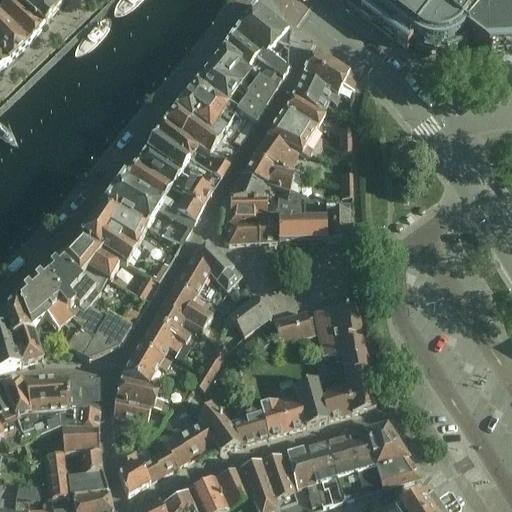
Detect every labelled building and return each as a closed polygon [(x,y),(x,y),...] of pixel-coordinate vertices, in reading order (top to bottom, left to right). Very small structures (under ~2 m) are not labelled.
[(0,0),(0,18),(30,46),(44,29),(12,1),(5,9),(0,4),(0,2),(1,0),(0,0)] [(10,0),(12,1),(44,29),(61,8),(49,0),(10,0)] [(511,0),(351,0),(346,7),(360,18),(407,53),(410,49),(418,53),(423,54),(431,56),(441,57),(444,56),(450,55),(454,53),(461,48),(464,45),(468,40),(487,55),(511,53),(511,0)] [(256,8),(233,39),(259,60),(256,64),(282,85),(287,76),(288,57),(283,54),(276,62),(268,56),(278,46),(284,48),(289,49),(291,36),(256,8)] [(0,55),(9,66),(29,47),(30,46),(0,18),(0,55)] [(233,39),(224,54),(248,74),(250,71),(272,88),(272,87),(278,92),(282,85),(256,64),(259,60),(233,39)] [(314,53),(303,78),(338,100),(342,90),(353,95),(355,85),(349,76),(314,53)] [(224,54),(197,89),(211,98),(212,97),(228,108),(236,96),(247,104),(238,117),(247,123),(256,128),(276,95),(259,84),(252,94),(243,87),(250,77),(247,75),(248,74),(224,54)] [(0,73),(9,66),(0,55),(0,73)] [(303,78),(293,100),(323,117),(329,105),(336,109),(340,101),(338,100),(303,78)] [(197,89),(166,125),(199,151),(211,158),(220,142),(210,134),(214,128),(225,134),(238,114),(228,108),(212,97),(211,98),(197,89)] [(293,100),(286,116),(317,133),(325,119),(323,117),(293,100)] [(286,116),(267,143),(298,158),(308,162),(312,154),(306,151),(317,133),(286,116)] [(247,123),(232,146),(241,151),(256,128),(247,123)] [(166,125),(156,140),(190,165),(191,164),(199,151),(166,125)] [(350,134),(339,134),(339,146),(350,146),(350,134)] [(156,140),(147,154),(182,177),(187,168),(192,172),(189,176),(206,186),(207,185),(216,192),(220,184),(205,174),(202,171),(191,164),(190,165),(156,140)] [(267,143),(253,164),(291,175),(298,158),(267,143)] [(350,146),(339,146),(340,158),(350,158),(350,146)] [(147,154),(137,169),(171,193),(185,201),(203,212),(212,197),(190,182),(185,190),(176,184),(182,177),(147,154)] [(211,158),(202,171),(205,174),(220,184),(229,170),(211,158)] [(253,164),(243,181),(266,190),(281,195),(288,198),(295,177),(291,175),(253,164)] [(137,169),(124,186),(161,209),(162,209),(169,214),(173,209),(179,212),(185,201),(171,193),(137,169)] [(351,179),(341,180),(341,191),(351,191),(351,179)] [(230,202),(262,202),(266,190),(243,181),(241,181),(230,202)] [(124,186),(106,210),(147,234),(158,216),(171,224),(161,242),(180,253),(203,212),(185,201),(179,212),(173,209),(169,214),(162,209),(161,209),(124,186)] [(351,191),(341,191),(341,203),(349,203),(352,203),(351,191)] [(281,195),(279,201),(285,204),(288,198),(281,195)] [(277,218),(277,227),(278,248),(302,247),(300,199),(290,196),(287,207),(293,208),(293,218),(277,218)] [(305,201),(300,199),(302,247),(326,246),(325,211),(325,205),(306,205),(305,201)] [(230,214),(228,229),(277,227),(277,218),(266,218),(267,208),(281,211),(281,206),(266,203),(266,202),(262,202),(230,202),(230,214)] [(106,210),(82,244),(126,271),(147,234),(106,210)] [(326,246),(338,246),(350,245),(349,210),(325,211),(326,246)] [(225,247),(228,250),(258,249),(278,248),(277,227),(228,229),(228,232),(225,247)] [(59,266),(58,267),(78,286),(87,274),(109,286),(119,267),(126,271),(82,244),(60,267),(59,266)] [(216,256),(208,248),(193,262),(210,280),(226,297),(241,283),(216,256)] [(210,280),(193,262),(174,293),(195,304),(210,280)] [(108,321),(106,324),(88,313),(100,299),(85,286),(82,289),(78,286),(58,267),(44,279),(68,304),(61,311),(66,316),(64,318),(82,337),(94,344),(92,347),(104,355),(105,360),(118,355),(139,319),(129,313),(120,328),(108,321)] [(64,332),(74,343),(79,338),(81,338),(82,337),(64,318),(66,316),(61,311),(68,304),(44,279),(20,301),(11,311),(0,322),(0,327),(3,334),(8,333),(12,344),(20,371),(42,364),(32,335),(45,324),(57,337),(64,332)] [(147,308),(158,290),(146,283),(135,301),(147,308)] [(195,304),(174,293),(162,314),(184,329),(202,339),(212,324),(196,313),(201,307),(195,304)] [(244,342),(270,323),(254,301),(223,324),(229,332),(234,328),(244,342)] [(262,419),(229,429),(229,430),(234,437),(241,450),(241,451),(351,418),(375,413),(356,309),(306,318),(273,327),(280,350),(313,341),(312,340),(318,339),(322,361),(341,358),(346,389),(325,396),(326,401),(322,402),(317,385),(293,392),(296,400),(259,411),(262,419)] [(184,329),(162,314),(154,328),(183,349),(185,351),(190,343),(180,337),(184,329)] [(19,372),(20,371),(12,344),(8,333),(3,334),(0,327),(0,377),(20,373),(19,372)] [(183,349),(154,328),(139,353),(163,363),(169,355),(177,359),(183,349)] [(261,336),(235,358),(244,368),(270,346),(261,336)] [(89,366),(105,360),(104,355),(92,347),(94,344),(82,337),(81,338),(79,338),(74,343),(68,351),(65,354),(69,356),(89,366)] [(203,396),(228,356),(219,350),(194,390),(203,396)] [(163,363),(139,353),(123,382),(149,389),(158,373),(165,376),(171,367),(163,364),(163,363)] [(159,392),(149,389),(123,382),(122,381),(115,404),(151,413),(169,417),(177,409),(164,406),(156,403),(159,392)] [(68,385),(21,387),(27,411),(32,410),(33,414),(38,413),(40,421),(53,419),(57,419),(68,419),(68,385)] [(99,385),(68,385),(68,419),(77,418),(99,418),(99,385)] [(0,432),(12,428),(20,450),(40,443),(54,437),(52,427),(57,425),(57,419),(53,419),(40,421),(38,413),(33,414),(32,410),(27,411),(21,387),(0,391),(0,432)] [(134,441),(137,430),(146,432),(151,413),(115,404),(112,436),(134,441)] [(217,418),(210,409),(197,424),(198,426),(214,450),(219,458),(240,451),(241,451),(241,450),(234,437),(229,430),(229,429),(228,429),(217,418)] [(68,419),(67,434),(69,435),(76,435),(98,436),(97,436),(99,419),(99,418),(77,418),(68,419)] [(185,428),(172,435),(188,466),(214,450),(198,426),(187,432),(185,428)] [(420,484),(386,432),(326,449),(336,484),(342,507),(420,485),(420,484)] [(62,439),(63,461),(64,461),(64,462),(65,462),(78,460),(81,482),(81,483),(101,480),(102,480),(99,459),(98,436),(76,435),(69,435),(67,434),(61,434),(57,436),(57,439),(62,439)] [(188,466),(172,435),(159,442),(165,454),(151,462),(152,464),(164,480),(188,466)] [(311,453),(306,455),(314,486),(316,490),(319,502),(322,510),(322,511),(324,511),(329,511),(332,510),(328,494),(323,496),(321,488),(336,484),(326,449),(311,453)] [(313,511),(322,510),(319,502),(316,490),(314,486),(306,455),(286,460),(296,496),(310,491),(313,500),(308,501),(311,511),(313,511)] [(136,467),(135,456),(116,459),(118,478),(127,502),(150,488),(139,471),(136,466),(136,467)] [(281,461),(261,469),(268,490),(273,501),(275,506),(278,511),(288,511),(296,509),(297,509),(281,461)] [(64,462),(45,464),(50,506),(70,503),(70,502),(68,484),(65,462),(64,462)] [(152,464),(139,471),(150,488),(164,480),(152,464)] [(241,476),(254,511),(278,511),(275,506),(273,501),(268,490),(261,469),(241,476)] [(228,511),(234,511),(249,506),(237,477),(216,485),(228,511)] [(81,482),(68,484),(70,502),(107,498),(101,480),(81,483),(81,482)] [(226,511),(214,486),(189,498),(195,511),(226,511)] [(456,511),(449,501),(437,509),(429,496),(405,511),(456,511)] [(109,511),(107,498),(80,501),(80,511),(109,511)] [(195,511),(189,498),(169,508),(171,511),(195,511)]
